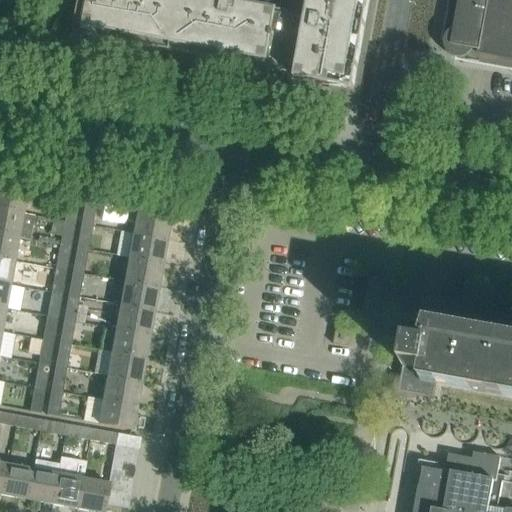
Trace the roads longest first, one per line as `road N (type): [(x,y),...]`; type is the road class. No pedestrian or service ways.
road 1 (residential): [(169,511),(230,145)]
road 2 (residential): [(230,145),(0,103)]
road 3 (residential): [(372,170),(401,0)]
road 4 (residential): [(372,170),(230,145)]
road 5 (residential): [(511,194),(372,170)]
